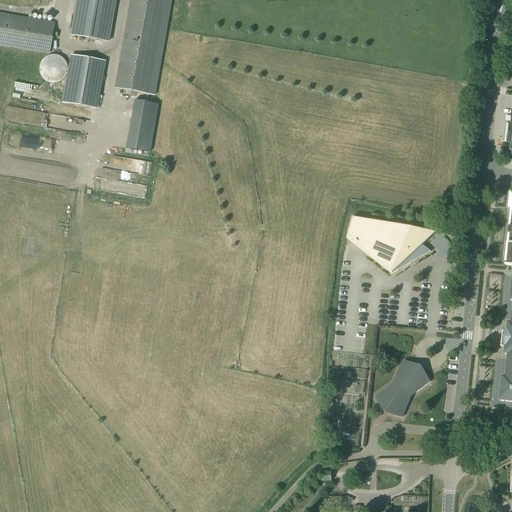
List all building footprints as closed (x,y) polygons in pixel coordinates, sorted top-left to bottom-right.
[(76,0),(71,36),(107,43),(114,0),(76,0)] [(130,0),(114,89),(153,96),(170,0),(130,0)] [(0,16),(0,46),(48,55),(54,25),(0,16)] [(43,60),(41,62),(40,64),(39,66),(38,69),(39,72),(39,74),(40,77),(41,79),(43,81),(45,82),(48,83),(50,84),(53,84),(56,84),(58,83),(60,82),(62,80),(64,78),(66,76),(66,74),(67,71),(67,68),(66,66),(65,63),(64,61),(62,59),(60,58),(57,57),(55,56),(52,56),(50,56),(47,57),(45,58),(43,60)] [(104,62),(70,56),(62,104),(96,110),(104,62)] [(125,149),(149,153),(157,105),(134,101),(125,149)] [(69,127),(42,124),(41,132),(38,131),(33,144),(33,136),(27,135),(21,132),(22,129),(22,125),(10,120),(5,119),(4,127),(9,129),(7,144),(42,147),(42,152),(47,152),(59,157),(71,162),(77,147),(78,146),(82,135),(83,130),(74,129),(69,127)] [(105,176),(104,185),(115,185),(115,177),(105,176)] [(352,218),(346,239),(392,275),(430,252),(421,245),(433,234),(436,233),(352,218)] [(511,284),(510,302),(511,302),(511,320),(511,326),(508,325),(507,333),(506,333),(505,341),(504,348),(505,349),(504,356),(508,357),(506,379),(502,379),(499,403),(511,404),(511,284)] [(393,383),(374,397),(384,414),(402,419),(411,397),(430,383),(422,370),(421,367),(402,361),(393,383)] [(331,482),(331,480),(331,473),(320,474),(320,482),(331,482)]
